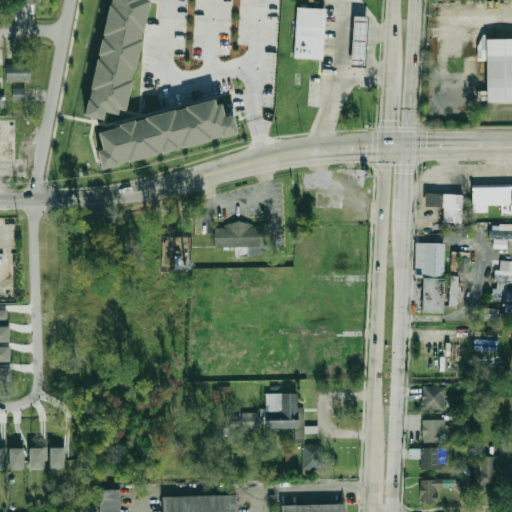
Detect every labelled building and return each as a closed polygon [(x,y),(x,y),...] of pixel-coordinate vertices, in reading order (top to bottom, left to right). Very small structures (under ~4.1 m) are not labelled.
[(141,0),(141,1),(147,2),(123,113),(117,112),(116,117),(103,114),(101,121),(82,117),(86,102),(88,102),(90,91),(88,91),(95,61),(97,61),(97,57),(96,57),(99,41),(101,42),(102,37),(101,36),(107,7),(108,7),(109,0),(141,0)] [(296,7),(324,8),(322,59),(294,57),(296,7)] [(353,16),(364,16),(363,66),(351,66),(353,16)] [(485,37),(511,37),(511,101),(484,101),(485,37)] [(31,63),(6,63),(6,81),(31,81),(31,63)] [(25,100),(24,87),(11,88),(12,101),(25,100)] [(95,153),(101,151),(96,134),(117,129),(116,126),(132,122),(133,123),(143,120),(143,119),(172,111),(173,112),(183,109),(183,108),(212,101),(214,107),(219,105),(223,119),(231,117),(235,135),(220,139),(219,137),(209,140),(209,142),(180,150),(179,148),(175,149),(175,151),(160,155),(159,153),(155,154),(155,156),(126,164),(126,163),(115,165),(115,167),(100,171),(95,153)] [(473,183),(511,183),(511,211),(503,211),(502,201),(489,201),(489,208),(473,208),(473,183)] [(426,190),(463,191),(463,219),(445,219),(445,203),(426,202),(426,190)] [(216,224),(264,224),(264,244),(216,244),(216,224)] [(511,224),(490,224),(490,239),(511,239),(511,224)] [(418,238),(447,239),(446,273),(417,272),(418,238)] [(451,272),(469,272),(470,255),(452,254),(451,272)] [(511,271),(510,271),(510,261),(498,261),(498,282),(511,282),(511,271)] [(425,274),(446,275),(445,310),(424,309),(425,274)] [(460,276),(450,276),(449,306),(459,306),(460,276)] [(492,302),(511,302),(511,290),(492,290),(492,302)] [(510,314),(498,313),(498,308),(480,308),(480,320),(510,321),(510,314)] [(0,321),(0,311),(8,311),(8,321),(0,321)] [(0,342),(0,327),(9,327),(9,342),(0,342)] [(9,362),(0,362),(0,347),(9,347),(9,362)] [(0,383),(0,368),(11,368),(11,383),(0,383)] [(445,409),(445,386),(423,386),(423,409),(445,409)] [(267,391),(300,392),(300,406),(307,406),(307,423),(321,424),(321,432),(307,431),(307,440),(298,440),(298,426),(268,425),(268,417),(290,417),(290,411),(266,410),(267,391)] [(421,442),(444,442),(444,420),(421,420),(421,442)] [(322,444),(302,443),(302,470),(322,470),(322,444)] [(50,469),(50,448),(64,448),(64,469),(50,469)] [(443,469),(443,448),(416,448),(416,456),(421,456),(421,469),(443,469)] [(9,449),(23,449),(23,470),(9,470),(9,449)] [(28,449),(43,449),(43,469),(28,469),(28,449)] [(473,488),(496,488),(496,455),(473,455),(473,488)] [(419,479),(419,501),(440,501),(440,479),(419,479)] [(97,511),(98,490),(120,490),(119,511),(97,511)] [(162,511),(162,498),(237,497),(237,511),(162,511)]
